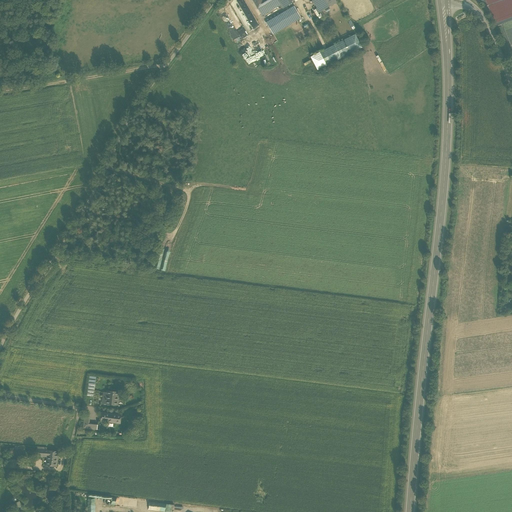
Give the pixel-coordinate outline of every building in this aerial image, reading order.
[(248,32),(254,29),(255,23),(252,16),(251,16),(250,15),(246,14),(244,15),(243,13),(243,12),(249,9),(244,0),(233,0),(230,2),(229,7),(226,6),(225,9),(229,19),(232,19),(234,18),(236,19),(238,18),(237,22),(237,23),(236,31),(233,30),(230,32),(235,41),(247,35),(248,32)] [(252,0),(258,9),(272,0),(252,0)] [(272,0),(258,9),(261,15),(280,4),(279,2),(277,0),(272,0)] [(292,3),(290,0),(281,0),(279,2),(280,4),(283,9),(292,3)] [(337,3),(334,0),(311,0),(319,13),(337,3)] [(294,7),(266,23),(273,34),(301,18),(294,7)] [(355,34),(310,57),(317,70),(362,48),(355,34)] [(96,377),(89,376),(87,395),(93,396),(96,377)] [(119,392),(107,391),(107,393),(103,392),(102,404),(117,405),(119,392)] [(121,416),(101,413),(100,421),(120,424),(121,416)] [(58,458),(47,456),(47,457),(46,466),(56,467),(58,458)] [(111,505),(134,506),(135,498),(111,497),(111,505)] [(172,511),(174,511),(175,504),(149,501),(148,509),(172,511)]
